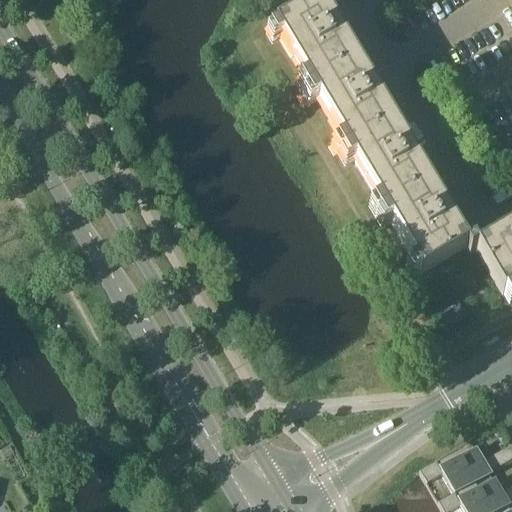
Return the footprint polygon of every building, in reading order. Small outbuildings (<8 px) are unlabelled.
[(274,31),(273,31),(421,278),(465,252),(469,258),(475,255),(502,299),(511,292),(511,231),(477,252),(476,253),(472,246),(471,245),(465,250),(392,127),(319,4),(318,5),(274,31)] [(465,320),(456,307),(443,315),(451,329),(465,320)] [(487,351),(500,343),(497,338),(484,346),(487,351)] [(468,445),(431,467),(418,475),(426,487),(441,479),(452,497),(486,477),(487,478),(496,472),(489,460),(480,466),(468,445)] [(486,477),(452,497),(437,507),(439,511),(455,511),(459,510),(460,511),(498,511),(505,508),(505,509),(511,504),(511,498),(508,491),(498,497),(487,478),(486,477)]
